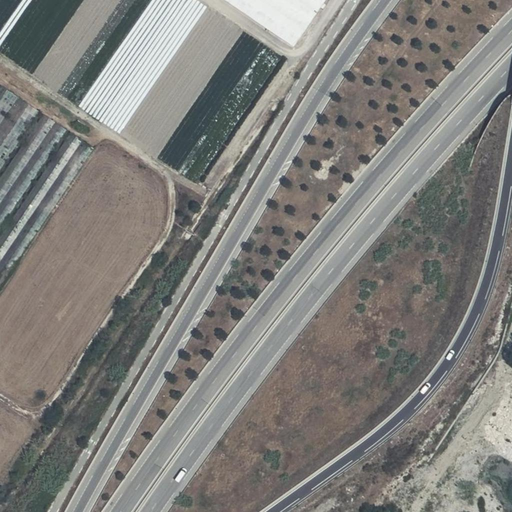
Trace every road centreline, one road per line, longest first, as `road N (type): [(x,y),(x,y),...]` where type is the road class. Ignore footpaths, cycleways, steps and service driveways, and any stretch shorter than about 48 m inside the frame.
road 1 (trunk): [(511,31),(293,276),(120,511)]
road 2 (trunk): [(384,0),(316,97),(78,511)]
road 3 (trunk): [(152,511),(312,294),(511,66)]
road 4 (trunk): [(272,511),(400,415),(461,340),(481,298),(511,154)]
